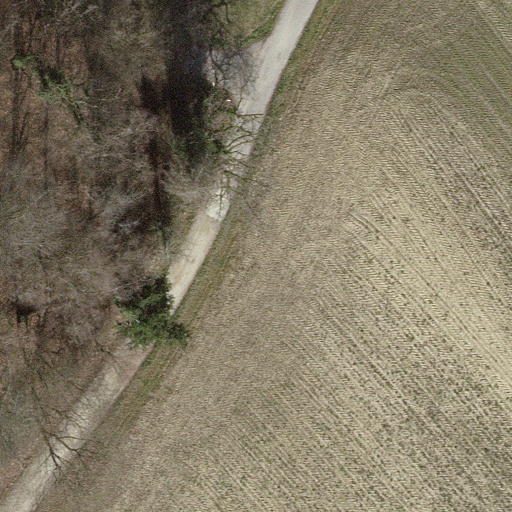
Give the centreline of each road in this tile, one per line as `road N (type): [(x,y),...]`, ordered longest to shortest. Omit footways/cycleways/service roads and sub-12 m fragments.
road 1 (track): [(263,86),(197,249),(15,511)]
road 2 (track): [(116,0),(131,18),(263,86)]
